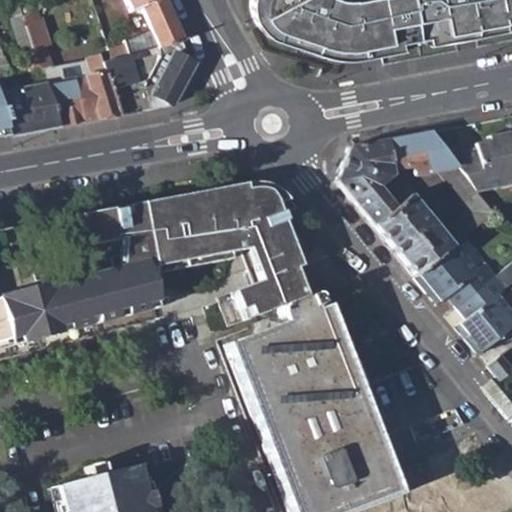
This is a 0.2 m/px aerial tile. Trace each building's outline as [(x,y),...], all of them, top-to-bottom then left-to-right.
[(14,0),(5,0),(27,70),(38,66),(20,17),(14,0)] [(159,0),(118,0),(125,14),(130,12),(133,21),(138,18),(147,37),(130,44),(133,57),(152,53),(153,53),(153,47),(178,44),(159,0)] [(511,0),(249,0),(248,5),(254,24),(273,40),(314,53),(348,58),(398,49),(397,41),(434,34),(435,42),(511,27),(511,0)] [(35,10),(20,17),(38,66),(43,82),(59,128),(119,117),(100,63),(97,54),(83,57),(83,59),(49,67),(43,47),(46,46),(35,10)] [(398,49),(435,42),(434,34),(397,41),(398,49)] [(123,49),(107,52),(108,62),(124,59),(123,49)] [(108,62),(100,63),(119,117),(149,111),(141,90),(158,59),(154,61),(152,53),(133,57),(124,59),(108,62)] [(2,57),(0,58),(0,114),(8,137),(59,128),(43,82),(6,94),(0,81),(11,77),(2,57)] [(158,59),(141,90),(149,111),(169,108),(189,67),(170,59),(158,59)] [(344,148),(333,184),(410,279),(448,249),(408,197),(413,193),(400,178),(389,183),(376,194),(372,188),(388,176),(387,171),(404,167),(411,169),(412,176),(454,168),(440,150),(425,133),(344,148)] [(453,148),(440,150),(454,168),(475,192),(511,185),(511,174),(504,134),(483,138),(483,142),(469,145),(470,150),(454,153),(453,148)] [(454,168),(437,172),(465,211),(443,230),(454,244),(493,214),(475,192),(454,168)] [(0,342),(11,339),(13,346),(15,355),(56,344),(53,334),(51,327),(148,301),(147,296),(138,269),(146,267),(147,273),(155,272),(153,264),(222,251),(234,248),(241,247),(246,262),(242,269),(247,284),(229,289),(240,323),(274,311),(302,300),(291,272),(298,269),(278,218),(274,208),(286,204),(268,188),(258,185),(69,219),(74,239),(82,237),(84,248),(88,248),(85,253),(90,262),(109,261),(120,260),(119,271),(111,273),(57,288),(56,285),(0,301),(0,342)] [(286,204),(274,208),(278,218),(292,212),(286,204)] [(82,237),(74,239),(76,250),(84,248),(82,237)] [(448,249),(410,279),(425,297),(429,293),(438,304),(444,301),(452,310),(493,278),(484,267),(475,273),(452,246),(448,249)] [(241,247),(234,248),(242,269),(246,262),(241,247)] [(222,251),(153,264),(155,272),(224,259),(222,251)] [(120,260),(109,261),(111,273),(119,271),(120,260)] [(493,278),(452,310),(461,322),(456,326),(465,339),(461,342),(473,356),(511,324),(511,319),(496,299),(511,284),(511,273),(506,266),(493,278)] [(429,293),(425,297),(434,308),(438,304),(429,293)] [(148,301),(51,327),(53,334),(148,308),(155,302),(157,294),(147,296),(148,301)] [(276,326),(223,346),(285,511),(349,511),(391,496),(320,310),(317,310),(313,301),(306,299),(302,300),(274,311),(272,317),(276,326)] [(340,310),(327,314),(330,324),(344,319),(340,310)] [(11,339),(0,342),(0,349),(13,346),(11,339)] [(496,356),(482,367),(494,381),(507,370),(496,356)] [(401,468),(408,489),(432,481),(425,460),(401,468)] [(84,479),(53,486),(59,511),(143,511),(151,510),(146,494),(139,495),(132,466),(101,474),(98,462),(81,466),(84,479)] [(139,464),(132,466),(139,495),(146,494),(139,464)] [(470,511),(511,511),(511,474),(469,510),(470,511)] [(59,511),(53,486),(46,488),(52,511),(59,511)]
